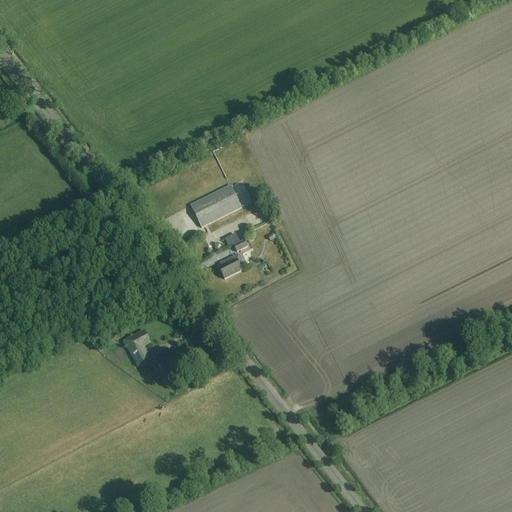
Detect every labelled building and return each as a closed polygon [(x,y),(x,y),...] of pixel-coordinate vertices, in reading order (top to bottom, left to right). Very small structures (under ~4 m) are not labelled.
[(230,186),(191,206),(202,228),(241,208),(230,186)] [(245,241),(234,247),(237,252),(248,247),(245,241)] [(224,267),(219,269),(225,280),(242,272),(239,266),(243,264),(239,256),(223,264),(224,267)] [(207,276),(219,268),(216,263),(211,267),(207,261),(200,266),(207,276)] [(116,327),(100,335),(104,343),(119,335),(116,327)] [(150,361),(144,349),(151,345),(144,332),(123,343),(137,368),(141,366),(143,369),(150,365),(152,369),(156,367),(162,376),(163,375),(165,379),(195,363),(186,345),(156,361),(157,364),(156,364),(155,364),(149,362),(148,362),(150,361)] [(111,349),(121,372),(128,369),(118,346),(111,349)]
